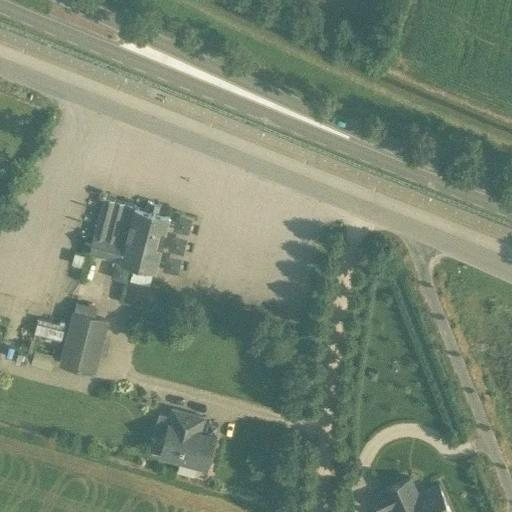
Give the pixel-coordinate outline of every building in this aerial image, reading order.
[(148,200),(145,209),(134,206),(135,203),(103,196),(91,243),(84,241),(81,250),(89,252),(88,254),(113,260),(112,263),(119,265),(120,260),(155,269),(169,216),(159,213),(161,203),(148,200)] [(71,313),(59,363),(95,372),(109,319),(95,315),(97,306),(77,301),(74,309),(72,308),(71,313)] [(35,349),(31,363),(50,369),(54,355),(35,349)] [(167,427),(164,438),(161,440),(159,447),(161,450),(159,456),(206,469),(216,435),(201,431),(205,417),(172,408),(170,416),(159,413),(156,424),(167,427)] [(385,491),(373,496),(380,511),(381,511),(392,507),(393,511),(391,511),(450,511),(438,483),(418,492),(411,477),(384,489),(385,491)]
